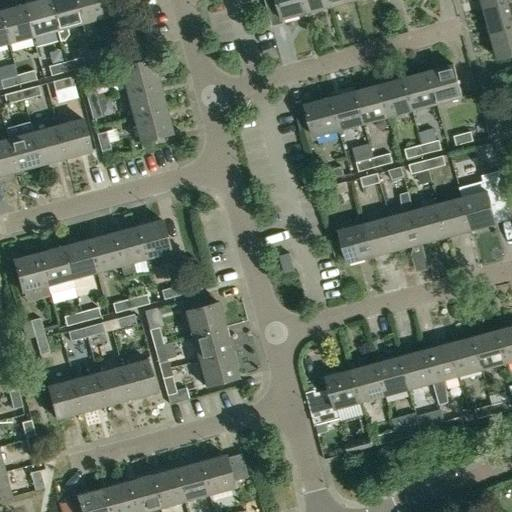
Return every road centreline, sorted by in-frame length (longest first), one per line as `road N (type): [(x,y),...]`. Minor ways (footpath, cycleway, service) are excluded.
road 1 (residential): [(206,98),(454,31)]
road 2 (residential): [(50,469),(291,407)]
road 3 (residential): [(274,338),(511,273)]
road 4 (residential): [(6,228),(224,165)]
road 5 (residential): [(274,338),(224,165)]
road 6 (tertiary): [(395,511),(511,464)]
